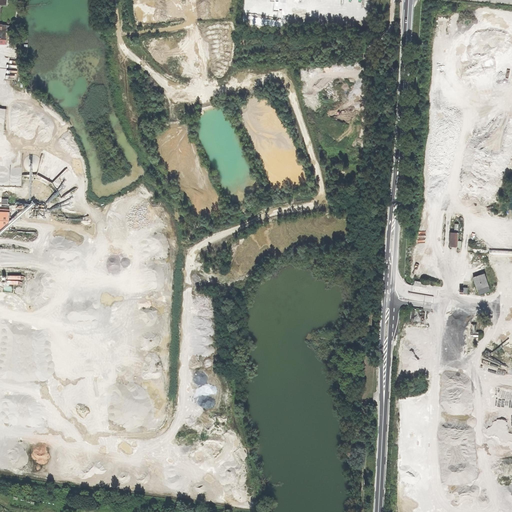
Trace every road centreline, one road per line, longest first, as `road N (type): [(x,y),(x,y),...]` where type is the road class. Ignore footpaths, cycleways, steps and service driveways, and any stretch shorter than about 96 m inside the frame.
road 1 (secondary): [(378,511),(409,0)]
road 2 (track): [(446,291),(449,143),(511,40)]
road 3 (track): [(511,510),(478,481),(475,390),(438,363),(444,302)]
